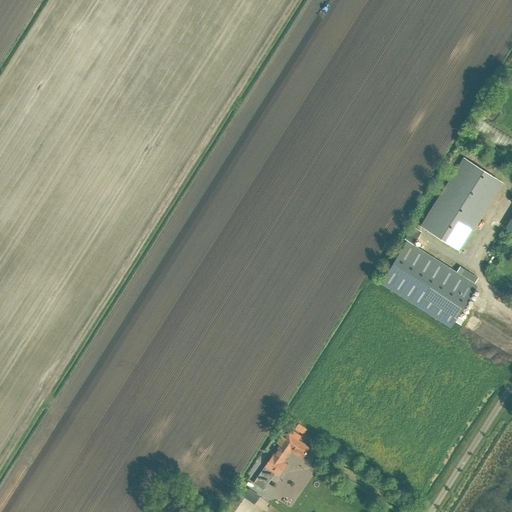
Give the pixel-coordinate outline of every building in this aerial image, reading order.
[(511,154),(511,152),(511,136),(481,118),(473,132),(511,154)] [(460,252),(504,183),(463,158),(420,226),(460,252)] [(408,232),(405,238),(409,241),(413,243),(416,237),(413,235),(408,232)] [(461,275),(407,241),(380,284),(451,328),(456,321),(458,317),(478,286),(474,284),(478,278),(465,269),(461,275)] [(300,438),(292,433),(289,438),(283,435),(278,442),(280,443),(264,467),(274,473),(278,476),(286,464),(284,462),(291,451),(304,459),(310,448),(299,440),(300,438)] [(263,490),(274,473),(264,467),(253,483),(263,490)] [(248,489),(243,497),(249,501),(254,493),(248,489)]
